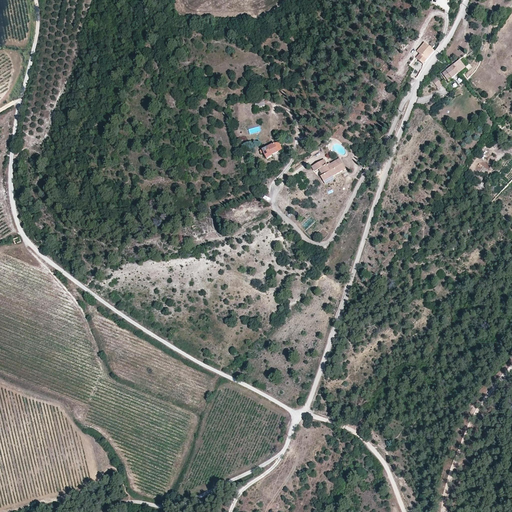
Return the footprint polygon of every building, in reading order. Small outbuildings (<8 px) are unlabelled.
[(434,50),(424,42),(417,51),(419,53),(416,58),(423,63),(434,50)] [(458,61),(452,66),(458,74),(464,69),(458,61)] [(458,74),(452,66),(441,74),(447,83),(458,74)] [(435,78),(431,82),(437,89),(441,86),(435,78)] [(441,97),(447,94),(444,88),(438,91),(441,97)] [(263,150),(266,158),(271,155),(271,153),(277,150),(274,143),(259,149),(260,151),(263,150)] [(323,181),(332,176),(345,169),(339,159),(327,166),(323,160),(312,166),(315,171),(318,170),(321,168),(324,174),(321,176),(320,176),(323,181)] [(334,179),(332,176),(323,181),(325,185),(334,179)] [(194,233),(196,238),(206,235),(203,226),(193,230),(194,233)] [(12,239),(15,245),(22,242),(20,236),(12,239)]
